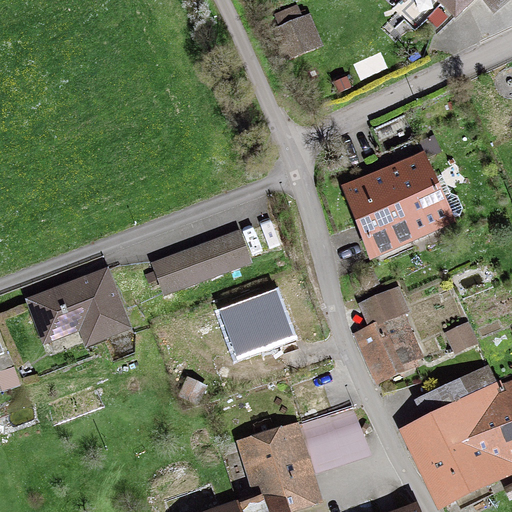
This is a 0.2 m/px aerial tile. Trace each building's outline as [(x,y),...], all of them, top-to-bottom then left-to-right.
[(440,0),(455,15),(470,0),(483,0),(492,9),(502,0),(440,0)] [(308,17),(275,31),(286,59),(320,46),(308,17)] [(346,189),(357,218),(435,185),(424,159),(438,152),(432,138),(417,144),(415,139),(382,154),(389,172),(346,189)] [(441,198),(435,185),(357,218),(372,257),(451,221),(459,216),(462,209),(457,197),(450,194),(441,198)] [(249,262),(238,234),(154,266),(164,294),(249,262)] [(125,327),(105,275),(32,303),(44,334),(65,326),(72,330),(83,326),(88,341),(125,327)] [(412,358),(420,355),(402,314),(408,312),(398,290),(364,305),(374,326),(359,333),(378,378),(414,363),(412,358)] [(291,337),(276,295),(222,315),(235,351),(269,338),(271,344),(291,337)] [(455,352),(476,342),(468,326),(447,335),(455,352)] [(511,383),(497,389),(487,366),(431,394),(439,413),(405,430),(441,506),(496,481),(493,475),(511,467),(511,383)] [(204,389),(188,381),(181,396),(197,403),(204,389)] [(238,511),(286,511),(287,511),(310,504),(287,430),(245,443),(260,493),(257,499),(237,505),(238,511)]
